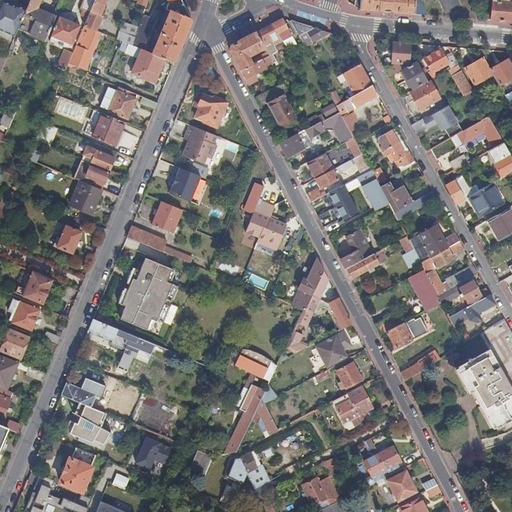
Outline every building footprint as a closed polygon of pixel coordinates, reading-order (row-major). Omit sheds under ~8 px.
[(41,0),(31,0),(27,10),(19,30),(46,41),(56,16),(38,9),(41,0)] [(95,0),(83,0),(80,9),(90,12),(95,0)] [(95,0),(90,12),(84,26),(91,29),(97,31),(104,17),(101,15),(108,0),(95,0)] [(192,20),(181,0),(167,0),(169,2),(166,9),(170,11),(152,54),(165,59),(174,63),(192,20)] [(403,13),(403,0),(360,0),(360,9),(386,11),(403,13)] [(403,0),(403,13),(428,15),(419,0),(403,0)] [(508,22),(511,22),(511,2),(507,3),(507,2),(509,0),(495,0),(495,2),(492,1),(491,21),(508,22)] [(19,30),(27,10),(17,5),(15,10),(11,8),(11,6),(4,2),(0,11),(0,29),(16,37),(19,30)] [(143,15),(135,37),(132,46),(141,49),(150,23),(146,22),(148,16),(143,15)] [(76,46),(79,39),(76,37),(81,26),(60,17),(52,37),(72,46),(69,52),(73,54),(76,46)] [(284,42),(292,37),(283,19),(272,24),(282,41),(283,40),(284,42)] [(313,28),(291,21),(299,37),(313,28)] [(268,27),(256,33),(268,56),(273,54),(267,44),(272,42),(274,45),(282,41),(272,24),(268,27)] [(299,37),(303,44),(306,42),(308,45),(312,42),(312,43),(328,33),(313,28),(299,37)] [(97,31),(91,29),(83,48),(76,46),(73,54),(69,64),(87,71),(101,33),(97,31)] [(231,53),(241,71),(252,65),(251,61),(248,57),(262,49),(264,53),(258,57),(260,61),(268,56),(256,33),(243,39),(234,44),(231,53)] [(121,34),(119,40),(121,41),(127,43),(129,38),(121,34)] [(284,42),(289,50),(297,45),(292,37),(284,42)] [(277,52),(274,45),(272,42),(267,44),(273,54),(277,52)] [(411,44),(393,42),(392,64),(402,64),(402,63),(407,63),(408,59),(409,59),(409,52),(417,53),(411,44)] [(451,69),(459,65),(453,55),(446,58),(441,49),(424,59),(431,71),(428,72),(432,80),(437,77),(434,72),(448,64),(451,69)] [(73,54),(69,52),(64,50),(57,68),(65,72),(66,71),(68,66),(69,64),(73,54)] [(152,54),(142,50),(132,74),(145,79),(148,73),(158,77),(165,59),(152,54)] [(0,75),(8,56),(3,53),(0,59),(0,75)] [(268,56),(272,64),(277,61),(273,54),(268,56)] [(241,71),(248,86),(258,81),(255,75),(266,69),(267,69),(273,65),(272,64),(268,56),(260,61),(252,65),(241,71)] [(490,69),(483,58),(465,69),(474,84),(490,76),(492,79),(494,77),(490,69)] [(494,77),(499,86),(511,78),(511,67),(507,59),(490,69),(494,77)] [(402,71),(407,80),(423,71),(422,69),(420,70),(416,63),(402,71)] [(354,96),(372,85),(360,64),(342,74),(354,96)] [(386,71),(389,76),(401,70),(399,65),(396,65),(386,71)] [(449,70),(464,96),(473,91),(459,65),(451,69),(449,70)] [(68,66),(66,71),(76,75),(78,70),(68,66)] [(423,71),(407,80),(412,89),(426,81),(422,75),(425,73),(423,71)] [(155,83),(158,77),(148,73),(145,79),(155,83)] [(429,81),(410,92),(419,110),(439,98),(429,81)] [(255,99),(260,108),(269,103),(283,96),(288,93),(284,84),(255,99)] [(337,106),(340,112),(342,115),(359,106),(378,95),(372,85),(354,96),(343,102),(337,106)] [(136,94),(119,87),(117,91),(108,87),(100,107),(108,110),(108,112),(128,120),(137,99),(134,98),(136,94)] [(227,102),(214,97),(213,99),(203,95),(198,108),(199,109),(196,118),(204,121),(204,122),(217,127),(227,102)] [(283,96),(269,103),(282,127),(295,119),(283,96)] [(155,111),(158,103),(143,97),(140,105),(155,111)] [(334,101),(337,106),(343,102),(340,97),(334,101)] [(416,123),(412,125),(416,134),(427,128),(428,129),(437,124),(441,122),(445,130),(450,138),(453,137),(463,131),(458,122),(455,116),(455,117),(448,105),(416,123)] [(0,123),(0,124),(9,128),(15,113),(6,109),(0,123)] [(308,129),(279,144),(287,159),(313,145),(310,140),(328,130),(334,131),(341,145),(347,142),(354,138),(347,125),(343,118),(342,115),(340,112),(325,120),(308,129)] [(124,122),(103,113),(93,137),(115,146),(124,122)] [(343,118),(347,125),(357,120),(353,113),(343,118)] [(304,123),(308,129),(325,120),(322,115),(317,118),(316,116),(304,123)] [(392,121),(388,115),(383,118),(387,124),(392,121)] [(47,116),(44,123),(53,126),(56,120),(47,116)] [(488,117),(463,131),(453,137),(458,145),(462,143),(463,144),(475,137),(475,136),(483,131),(493,149),(503,143),(502,140),(497,132),(488,117)] [(441,122),(437,124),(442,132),(445,130),(441,122)] [(44,123),(36,141),(52,148),(59,129),(53,126),(44,123)] [(215,144),(218,136),(190,125),(184,139),(188,141),(190,142),(189,146),(187,145),(182,155),(203,164),(205,157),(212,160),(218,146),(215,144)] [(405,145),(396,128),(377,138),(386,155),(391,152),(402,172),(416,164),(405,145)] [(503,129),(497,132),(502,140),(508,137),(503,129)] [(248,135),(241,138),(245,147),(252,144),(248,135)] [(354,138),(347,142),(356,158),(356,157),(362,154),(356,142),(354,138)] [(432,148),(436,158),(454,150),(450,140),(432,148)] [(82,160),(83,160),(109,171),(115,158),(87,148),(82,160)] [(324,154),(307,163),(316,179),(333,170),(324,154)] [(362,154),(356,157),(365,173),(371,171),(362,154)] [(511,171),(511,157),(510,154),(494,163),(502,178),(511,171)] [(463,155),(450,163),(453,169),(467,162),(463,155)] [(78,169),(74,178),(80,181),(102,190),(109,171),(83,160),(79,170),(78,169)] [(333,170),(316,179),(321,189),(338,179),(334,173),(337,171),(337,172),(344,168),(342,165),(333,170)] [(190,202),(200,176),(183,169),(179,178),(177,177),(176,177),(177,178),(174,184),(173,184),(173,185),(170,193),(190,202)] [(379,185),(371,171),(365,173),(357,178),(375,211),(389,204),(379,185)] [(455,180),(445,185),(450,194),(456,204),(469,197),(480,191),(476,185),(469,189),(462,177),(455,180)] [(387,180),(379,185),(389,204),(394,213),(410,204),(401,187),(393,192),(387,180)] [(102,190),(80,181),(75,192),(77,193),(71,208),(91,216),(102,190)] [(348,187),(347,183),(329,193),(343,221),(354,215),(353,215),(355,214),(352,207),(354,206),(345,188),(348,187)] [(480,191),(469,197),(477,211),(478,210),(481,216),(503,204),(492,183),(485,188),(480,191)] [(317,190),(307,196),(310,203),(321,197),(317,190)] [(410,204),(394,213),(398,220),(435,198),(431,192),(410,204)] [(5,205),(9,207),(13,198),(5,195),(0,206),(0,208),(3,210),(5,205)] [(270,218),(271,215),(274,207),(258,200),(246,233),(259,238),(257,242),(276,250),(287,225),(277,221),(270,218)] [(173,234),(183,210),(162,202),(152,225),(173,234)] [(0,228),(9,207),(5,205),(3,210),(0,208),(0,228)] [(511,216),(507,209),(488,220),(499,241),(511,233),(511,216)] [(333,222),(323,227),(328,236),(340,230),(336,223),(333,222)] [(87,231),(103,237),(106,230),(90,223),(87,231)] [(82,233),(66,226),(61,239),(58,237),(54,247),(73,254),(82,233)] [(418,235),(431,258),(460,242),(455,233),(447,238),(448,240),(444,242),(435,226),(418,235)] [(147,233),(131,227),(127,237),(143,243),(147,233)] [(354,253),(341,260),(346,269),(372,255),(359,231),(346,238),(354,253)] [(158,238),(147,233),(143,243),(154,248),(158,238)] [(409,241),(413,250),(421,264),(431,258),(418,235),(409,241)] [(406,237),(399,241),(406,255),(413,250),(409,241),(406,237)] [(167,241),(158,238),(154,248),(163,252),(165,247),(167,241)] [(431,258),(421,264),(424,270),(437,295),(477,273),(471,262),(467,263),(470,269),(447,281),(448,283),(443,286),(434,270),(437,268),(438,270),(454,260),(452,254),(463,248),(460,242),(431,258)] [(372,255),(346,269),(351,280),(379,264),(378,263),(385,259),(382,253),(393,247),(391,245),(372,255)] [(193,258),(165,247),(163,252),(191,263),(193,258)] [(324,270),(318,257),(313,268),(310,266),(299,288),(302,290),(295,306),(305,310),(312,294),(324,270)] [(172,269),(145,258),(140,271),(136,269),(135,272),(130,270),(126,280),(131,282),(121,305),(125,307),(120,319),(147,330),(152,318),(158,320),(172,284),(167,282),(172,269)] [(424,270),(408,279),(425,312),(442,303),(437,295),(424,270)] [(53,281),(36,273),(35,276),(32,275),(23,296),(43,304),(53,281)] [(437,295),(442,303),(442,305),(462,294),(469,306),(490,295),(486,289),(481,292),(482,293),(480,294),(473,282),(480,277),(477,273),(437,295)] [(64,294),(77,300),(80,292),(67,286),(64,294)] [(312,294),(305,310),(299,321),(307,325),(320,298),(312,294)] [(495,304),(490,295),(469,306),(449,317),(454,326),(471,316),(471,318),(495,304)] [(352,323),(339,298),(329,303),(343,328),(352,323)] [(16,315),(21,302),(13,299),(8,312),(16,315)] [(40,310),(21,302),(16,315),(12,323),(32,331),(40,310)] [(98,314),(96,321),(110,327),(113,320),(98,314)] [(419,315),(397,327),(387,332),(396,349),(411,340),(428,332),(419,315)] [(391,316),(375,325),(381,336),(387,332),(397,327),(391,316)] [(96,321),(93,319),(89,330),(113,340),(112,343),(112,344),(121,348),(124,348),(125,344),(127,344),(139,350),(143,350),(148,349),(152,347),(153,344),(110,327),(96,321)] [(490,351),(511,391),(511,334),(503,319),(480,334),(490,351)] [(307,325),(299,321),(295,329),(303,333),(307,325)] [(303,333),(295,329),(279,362),(308,347),(299,340),(303,333)] [(29,338),(9,330),(1,351),(21,359),(29,338)] [(44,330),(41,339),(57,345),(61,337),(44,330)] [(336,336),(317,346),(321,354),(318,355),(320,358),(322,357),(327,366),(346,356),(336,336)] [(57,345),(41,339),(37,348),(54,355),(57,345)] [(139,350),(127,344),(125,348),(149,358),(155,345),(153,344),(152,347),(148,349),(143,350),(139,350)] [(250,349),(242,347),(233,365),(250,373),(254,375),(262,378),(271,359),(264,355),(257,351),(250,349)] [(511,419),(511,391),(490,351),(459,369),(473,393),(476,391),(497,428),(511,419)] [(19,362),(0,354),(0,383),(9,387),(19,362)] [(417,363),(401,373),(405,381),(442,358),(440,355),(434,357),(433,355),(418,365),(417,363)] [(337,371),(347,388),(362,380),(358,372),(357,372),(352,363),(337,371)] [(26,375),(42,382),(46,373),(29,366),(26,375)] [(323,371),(312,378),(316,384),(327,377),(323,371)] [(254,375),(250,373),(235,405),(240,407),(250,384),(254,375)] [(96,395),(67,383),(62,395),(86,405),(91,407),(96,395)] [(250,384),(240,407),(239,409),(244,411),(242,414),(244,414),(241,421),(240,420),(224,454),(236,451),(247,430),(251,422),(257,408),(262,398),(266,390),(250,384)] [(376,414),(361,386),(347,393),(349,396),(362,421),(365,419),(366,420),(376,414)] [(10,399),(13,393),(0,387),(0,417),(3,419),(11,400),(10,399)] [(344,395),(333,401),(344,423),(355,417),(358,424),(363,422),(362,421),(349,396),(346,398),(344,395)] [(265,403),(262,398),(257,408),(261,416),(270,434),(278,430),(272,417),(265,403)] [(91,407),(86,405),(73,435),(92,442),(94,440),(103,444),(110,433),(101,428),(107,413),(91,407)] [(257,408),(251,422),(255,424),(261,416),(257,408)] [(277,415),(272,417),(278,430),(283,427),(277,415)] [(9,429),(21,434),(23,427),(9,421),(6,428),(9,429)] [(0,448),(9,429),(6,428),(0,425),(0,448)] [(154,459),(165,464),(172,448),(160,444),(160,443),(147,437),(136,463),(150,469),(154,459)] [(375,447),(370,438),(366,440),(374,455),(363,460),(372,476),(372,477),(383,471),(384,474),(388,472),(375,447)] [(389,475),(397,472),(394,466),(401,462),(392,445),(382,450),(379,445),(375,447),(388,472),(389,475)] [(60,483),(82,492),(92,468),(91,468),(96,456),(77,448),(72,459),(71,459),(60,483)] [(257,468),(261,465),(254,451),(249,453),(257,468)] [(204,478),(213,457),(200,452),(192,473),(204,478)] [(268,482),(269,481),(261,465),(257,468),(249,453),(235,460),(228,477),(235,479),(230,490),(226,488),(220,501),(233,506),(246,472),(256,493),(270,485),(268,482)] [(331,458),(322,463),(329,477),(338,472),(331,458)] [(372,477),(372,476),(364,480),(367,486),(389,475),(388,472),(384,474),(383,471),(372,477)] [(397,501),(417,491),(406,471),(387,480),(397,501)] [(112,484),(125,490),(129,479),(117,473),(112,484)] [(56,481),(43,476),(38,488),(34,497),(31,496),(26,508),(31,509),(29,511),(47,511),(50,505),(64,510),(65,507),(74,511),(87,511),(92,499),(81,494),(78,503),(64,498),(61,505),(58,504),(60,499),(52,496),(57,484),(56,481)] [(279,476),(272,480),(269,481),(268,482),(270,485),(281,480),(279,476)] [(341,500),(329,477),(319,482),(316,478),(303,486),(313,505),(326,498),(330,506),(338,502),(341,500)] [(437,485),(434,479),(423,484),(426,490),(437,485)] [(283,484),(281,480),(270,485),(272,489),(276,487),(283,484)] [(272,489),(270,485),(256,493),(258,496),(272,489)] [(437,485),(426,490),(430,497),(441,491),(437,485)] [(280,494),(276,487),(272,489),(258,496),(265,511),(275,511),(270,500),(280,494)] [(427,511),(420,498),(401,507),(403,511),(427,511)] [(125,511),(100,501),(96,511),(125,511)] [(317,511),(343,511),(338,502),(330,506),(317,511)]
